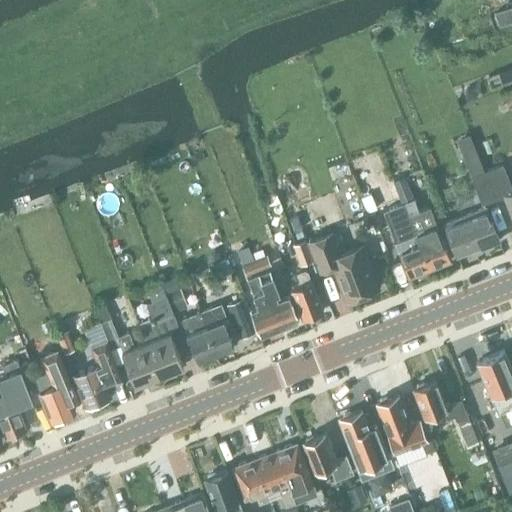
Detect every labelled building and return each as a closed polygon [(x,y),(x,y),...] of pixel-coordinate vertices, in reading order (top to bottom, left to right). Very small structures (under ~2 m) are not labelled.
[(511,7),(494,13),(499,27),(511,22),(511,7)] [(481,19),(472,22),(477,37),(486,34),(481,19)] [(473,149),(462,154),(470,175),(482,171),(473,149)] [(482,171),(493,199),(505,195),(511,213),(511,189),(502,163),(482,171)] [(482,171),(470,175),(482,204),(493,199),(482,171)] [(449,259),(429,207),(418,211),(414,199),(413,199),(404,176),(393,181),(401,203),(404,202),(429,267),(449,259)] [(371,194),(361,198),(367,212),(377,209),(371,194)] [(404,202),(401,203),(383,210),(408,275),(429,267),(404,202)] [(495,222),(506,220),(503,203),(492,205),(495,222)] [(444,223),(456,254),(480,245),(481,246),(498,240),(485,206),(444,223)] [(297,215),(290,218),(294,231),(302,228),(297,215)] [(362,245),(342,253),(333,232),(310,241),(321,270),(333,265),(347,299),(379,286),(362,245)] [(293,244),(301,263),(312,259),(305,239),(293,244)] [(267,255),(253,260),(257,270),(270,265),(267,255)] [(229,258),(215,263),(220,274),(233,269),(229,258)] [(257,270),(253,260),(243,264),(246,274),(257,270)] [(291,287),(302,316),(322,309),(306,268),(296,272),(300,283),(291,287)] [(258,273),(279,326),(298,319),(288,293),(280,296),(269,269),(258,273)] [(279,326),(258,273),(247,278),(258,305),(250,308),(260,334),(279,326)] [(215,276),(207,280),(210,289),(219,285),(215,276)] [(155,298),(165,294),(165,292),(161,284),(151,288),(155,299),(155,298)] [(179,286),(165,292),(165,294),(168,300),(173,312),(188,306),(179,286)] [(160,314),(138,323),(146,340),(145,341),(158,374),(183,364),(169,331),(168,332),(166,326),(177,322),(173,312),(168,300),(165,294),(155,298),(155,299),(155,301),(160,314)] [(242,298),(227,304),(239,336),(254,330),(253,328),(245,307),(242,298)] [(209,335),(216,351),(232,344),(221,319),(226,317),(221,303),(201,311),(211,334),(209,335)] [(111,318),(108,312),(101,308),(95,310),(100,322),(111,318)] [(188,332),(186,332),(197,359),(216,351),(209,335),(211,334),(201,311),(183,318),(188,332)] [(111,318),(100,322),(110,349),(119,345),(121,350),(121,352),(134,384),(158,374),(145,341),(132,346),(127,332),(117,336),(111,318)] [(65,352),(77,347),(69,330),(58,335),(65,352)] [(107,385),(121,379),(105,340),(90,346),(97,363),(73,373),(85,404),(110,394),(107,385)] [(20,342),(12,345),(17,358),(23,356),(25,355),(20,342)] [(38,386),(50,418),(75,408),(72,401),(78,398),(58,346),(42,352),(47,365),(32,371),(38,386)] [(511,371),(503,349),(477,361),(498,409),(511,403),(511,371)] [(0,374),(0,386),(2,390),(0,391),(0,422),(5,436),(25,428),(16,406),(31,399),(24,382),(34,378),(25,355),(23,356),(17,358),(3,364),(7,372),(0,374)] [(443,410),(446,419),(454,416),(466,446),(477,443),(460,400),(445,405),(434,378),(413,387),(425,418),(443,410)] [(397,394),(376,402),(395,450),(421,440),(426,452),(435,448),(429,434),(420,413),(408,418),(397,394)] [(343,416),(339,417),(360,469),(390,457),(377,422),(369,425),(363,408),(352,412),(349,411),(344,413),(343,416)] [(329,463),(336,479),(354,472),(346,453),(335,457),(324,431),(301,440),(313,470),(329,463)] [(296,442),(275,450),(295,502),(316,494),(296,442)] [(275,450),(254,458),(266,488),(276,484),(285,506),(295,503),(295,502),(275,450)] [(254,458),(233,466),(245,497),(256,492),(260,503),(270,498),(266,488),(254,458)] [(511,458),(499,464),(509,490),(511,489),(511,458)] [(242,511),(225,469),(202,478),(215,509),(216,511),(242,511)] [(361,485),(348,490),(354,505),(367,500),(361,485)] [(210,511),(203,492),(182,500),(187,511),(210,511)] [(410,497),(390,505),(393,511),(416,511),(410,497)] [(187,511),(182,500),(163,507),(164,511),(187,511)] [(295,503),(285,506),(287,511),(298,511),(298,510),(295,503)] [(436,511),(433,503),(418,510),(418,511),(436,511)]
